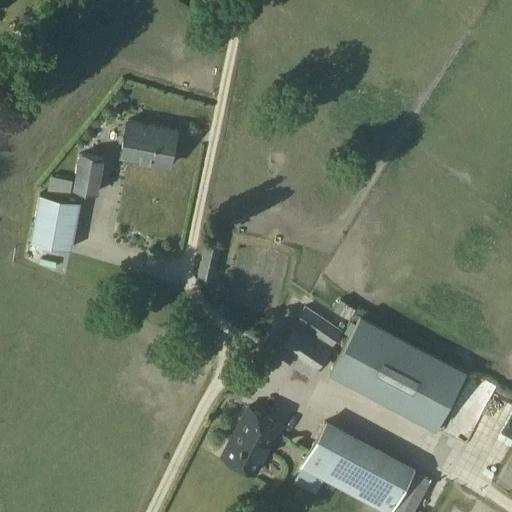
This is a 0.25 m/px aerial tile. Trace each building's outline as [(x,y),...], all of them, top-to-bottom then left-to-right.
[(168,128),(127,120),(120,156),(169,165),(174,140),(166,138),(168,128)] [(81,154),(74,189),(96,193),(103,158),(81,154)] [(74,250),(83,203),(44,195),(35,242),(74,250)] [(208,230),(198,275),(213,279),(221,244),(220,244),(223,233),(208,230)] [(305,306),(275,351),(311,376),(342,331),(305,306)] [(467,372),(360,315),(330,371),(436,428),(467,372)] [(281,423),(249,406),(222,455),(255,473),(281,423)] [(389,511),(390,511),(414,469),(324,421),(301,465),(389,511)]
